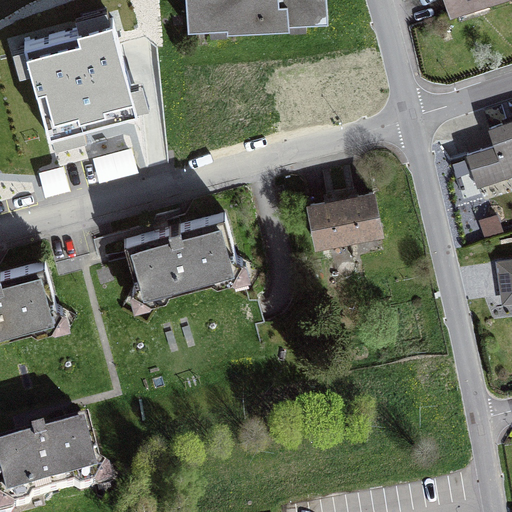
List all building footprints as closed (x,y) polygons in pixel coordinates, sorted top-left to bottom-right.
[(185,0),(188,28),(227,25),(227,29),(289,25),(289,22),(327,19),(326,0),(185,0)] [(448,0),(452,12),(489,0),(448,0)] [(137,119),(112,18),(25,40),(50,140),(137,119)] [(466,153),(477,185),(511,172),(511,119),(489,127),(495,144),(466,153)] [(353,186),(339,188),(341,196),(349,237),(380,231),(373,191),(355,194),(353,186)] [(341,196),(339,188),(326,191),(327,200),(309,203),(317,243),(349,237),(341,196)] [(124,238),(136,281),(132,287),(151,298),(166,295),(169,288),(211,277),(217,281),(231,277),(242,258),(236,254),(225,211),(124,238)] [(0,271),(0,333),(31,326),(37,329),(51,325),(62,306),(56,303),(45,260),(0,271)] [(511,261),(500,263),(505,298),(511,296),(511,261)] [(425,373),(426,384),(440,382),(438,371),(425,373)] [(0,511),(11,511),(14,506),(29,502),(32,496),(74,485),(80,489),(94,485),(105,466),(99,462),(87,419),(0,442),(0,511)]
